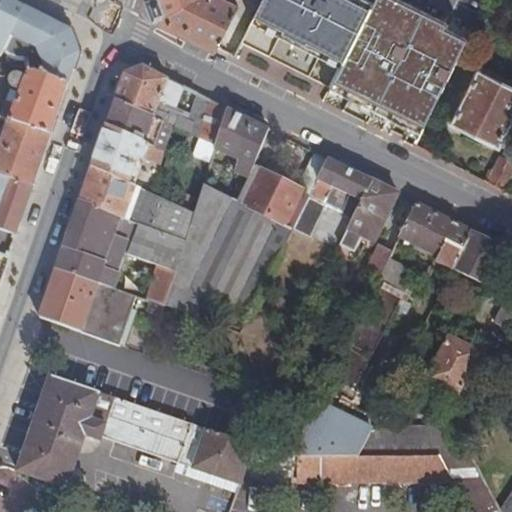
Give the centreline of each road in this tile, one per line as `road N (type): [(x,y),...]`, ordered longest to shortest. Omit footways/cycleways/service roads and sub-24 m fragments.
road 1 (secondary): [(511,223),(118,27)]
road 2 (residential): [(118,27),(0,356)]
